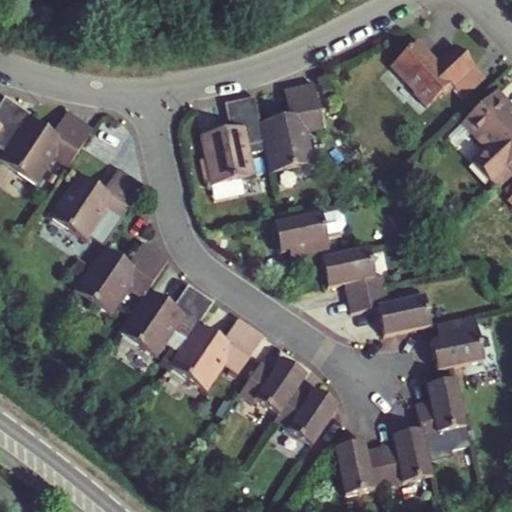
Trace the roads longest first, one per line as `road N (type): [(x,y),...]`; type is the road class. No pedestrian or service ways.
road 1 (residential): [(150,95),(173,217),(198,265),(371,386)]
road 2 (residential): [(150,95),(256,70),(404,0)]
road 3 (residential): [(0,70),(73,91),(150,95)]
road 4 (secondary): [(114,511),(0,421)]
